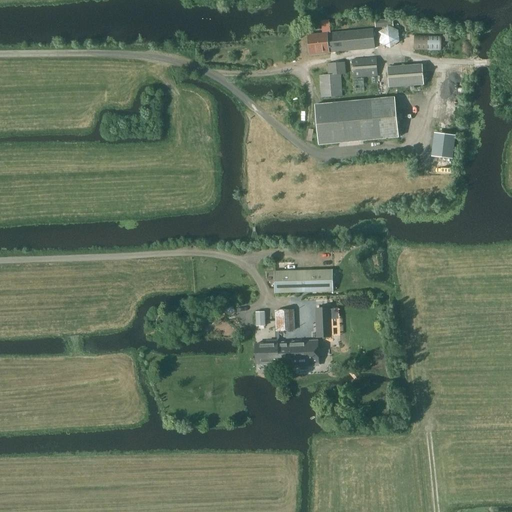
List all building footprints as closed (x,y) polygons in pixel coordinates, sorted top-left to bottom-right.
[(375,20),(376,28),(394,27),(393,18),(375,20)] [(350,32),(331,34),(330,21),(322,21),(323,34),(309,36),(310,55),(352,51),(350,32)] [(401,39),(401,37),(400,34),(399,31),(397,29),(394,28),(391,28),(388,28),(386,29),(384,31),(382,33),(381,36),(381,39),(382,41),(383,44),(385,46),(388,47),(390,48),(393,47),(396,46),(398,44),(400,42),(401,39)] [(376,48),(375,36),(374,29),(350,32),(352,51),(376,48)] [(415,36),(414,50),(442,51),(442,37),(415,36)] [(354,78),(378,76),(376,58),(352,60),(354,78)] [(329,75),(320,76),(322,98),(343,96),(341,75),(341,74),(345,74),(345,68),(345,66),(345,63),(329,64),(329,75)] [(390,87),(423,85),(422,65),(388,67),(390,87)] [(395,98),(315,105),(319,145),(399,137),(395,98)] [(435,132),(432,156),(454,158),(456,135),(435,132)] [(276,293),(334,292),(333,270),(275,271),(276,293)] [(317,338),(332,337),(331,308),(315,308),(317,338)] [(276,310),(277,331),(296,330),(294,309),(276,310)] [(265,312),(257,313),(258,327),(266,326),(265,312)] [(317,341),(278,344),(279,365),(308,363),(308,366),(318,365),(318,363),(318,362),(317,341)] [(271,344),(256,345),(257,363),(264,363),(268,363),(268,369),(272,369),(278,369),(278,365),(279,365),(278,344),(277,344),(271,344)]
